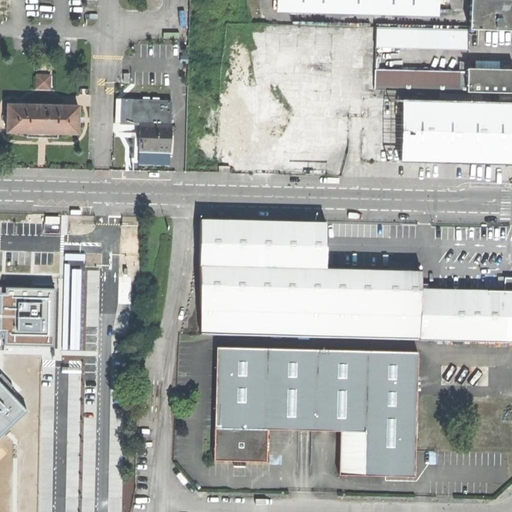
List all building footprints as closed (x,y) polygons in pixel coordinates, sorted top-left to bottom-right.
[(275,0),(276,6),(438,10),(437,0),(275,0)] [(511,0),(465,0),(465,29),(511,30),(511,0)] [(463,49),(464,29),(374,26),(373,89),(501,93),(511,92),(511,68),(503,69),(463,68),(463,72),(388,69),(388,47),(463,49)] [(39,89),(54,88),(54,73),(39,73),(39,89)] [(511,92),(501,93),(501,102),(511,101),(511,92)] [(511,163),(511,103),(488,103),(488,96),(438,95),(438,102),(362,100),(361,160),(431,162),(511,163)] [(76,133),(77,106),(6,104),(5,132),(26,132),(26,137),(42,137),(55,137),(55,133),(76,133)] [(226,104),(226,165),(254,164),(254,154),(262,154),(262,147),(271,147),(270,104),(226,104)] [(313,147),(358,146),(358,116),(312,117),(313,147)] [(138,150),(168,151),(169,125),(138,124),(138,150)] [(60,235),(60,217),(44,216),(43,234),(60,235)] [(200,219),(197,334),(511,340),(511,290),(476,289),(420,288),(421,272),(400,271),(401,230),(401,224),(200,219)] [(83,350),(85,254),(65,253),(62,350),(83,350)] [(0,434),(25,410),(0,384),(0,344),(54,346),(57,289),(8,288),(8,294),(1,294),(2,288),(0,287),(0,434)] [(244,460),(265,461),(266,428),(301,429),(339,430),(362,431),(361,474),(414,476),(417,352),(216,346),(213,459),(233,460),(244,460)] [(338,474),(361,474),(362,431),(339,430),(338,474)]
